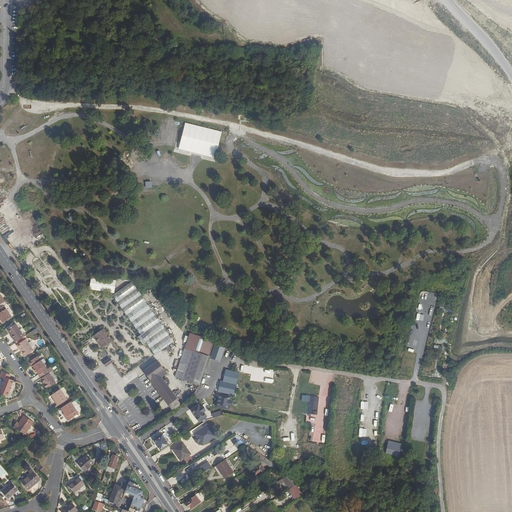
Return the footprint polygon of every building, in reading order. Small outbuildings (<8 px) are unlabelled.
[(222,132),(185,123),(179,148),(215,158),(222,132)] [(351,222),(336,222),(353,227),(364,228),(359,226),(360,224),(360,213),(358,220),(353,218),(355,214),(349,212),(348,212),(345,211),(338,211),(352,216),(343,216),(343,220),(351,222)] [(89,289),(114,293),(116,280),(91,276),(89,289)] [(112,295),(141,335),(138,337),(143,344),(146,342),(155,355),(174,341),(132,282),(112,295)] [(0,317),(3,323),(10,318),(2,307),(0,308),(0,317)] [(417,320),(415,328),(422,329),(423,322),(417,320)] [(16,342),(25,336),(16,323),(8,329),(16,342)] [(104,328),(93,336),(102,348),(111,342),(113,340),(104,328)] [(18,345),(19,348),(20,347),(22,349),(26,356),(34,350),(27,339),(18,345)] [(119,348),(113,340),(111,342),(116,350),(119,348)] [(209,359),(220,362),(225,348),(214,344),(209,359)] [(175,378),(199,385),(208,356),(184,349),(175,378)] [(38,371),(40,374),(47,369),(43,362),(42,362),(38,356),(29,361),(36,372),(38,371)] [(110,357),(102,362),(105,367),(112,362),(113,362),(110,357)] [(146,374),(173,409),(181,404),(177,398),(162,377),(167,373),(157,361),(144,371),(146,374)] [(47,369),(40,374),(45,383),(44,384),(47,388),(48,387),(49,388),(57,383),(50,373),(53,371),(50,367),(47,369)] [(223,374),(221,382),(229,384),(230,376),(223,374)] [(0,391),(0,393),(8,397),(12,385),(8,384),(9,379),(2,376),(0,380),(3,382),(0,391)] [(239,377),(237,385),(244,387),(247,379),(239,377)] [(58,406),(67,400),(60,389),(52,395),(58,406)] [(209,393),(209,400),(217,399),(216,392),(209,393)] [(317,415),(318,396),(308,396),(307,420),(312,420),(312,414),(317,415)] [(162,398),(158,400),(163,410),(167,407),(162,398)] [(78,415),(70,402),(61,408),(64,414),(66,417),(65,418),(68,422),(78,415)] [(194,407),(185,412),(194,425),(203,419),(200,414),(201,413),(198,408),(195,409),(194,407)] [(13,426),(24,433),(33,421),(24,415),(19,422),(16,421),(13,426)] [(231,423),(235,429),(241,425),(237,419),(231,423)] [(412,433),(420,434),(421,426),(413,425),(412,433)] [(263,428),(262,435),(269,436),(270,429),(263,428)] [(247,445),(233,436),(230,438),(239,450),(247,445)] [(160,438),(152,444),(159,454),(167,448),(160,438)] [(399,456),(402,443),(388,440),(385,453),(399,456)] [(183,442),(173,448),(181,459),(190,453),(183,442)] [(119,448),(116,443),(114,445),(111,454),(113,455),(109,467),(115,469),(120,457),(116,455),(119,448)] [(84,472),(94,463),(87,455),(77,463),(84,472)] [(183,458),(186,463),(193,460),(190,455),(183,458)] [(266,458),(262,460),(274,469),(278,466),(266,458)] [(234,472),(225,459),(215,467),(218,472),(220,470),(225,478),(234,472)] [(39,463),(34,467),(38,472),(43,467),(39,463)] [(264,470),(261,465),(252,470),(255,475),(264,470)] [(19,481),(27,489),(38,480),(31,471),(19,481)] [(72,493),(82,484),(76,476),(65,485),(72,493)] [(292,482),(286,476),(282,479),(289,488),(292,485),(291,484),(292,482)] [(116,480),(107,503),(119,507),(122,499),(119,498),(124,483),(116,480)] [(138,484),(129,481),(123,495),(133,498),(129,511),(131,511),(138,511),(143,499),(140,497),(142,491),(137,489),(138,484)] [(0,491),(0,492),(6,499),(16,490),(10,483),(0,491)] [(196,495),(186,501),(187,502),(185,503),(188,508),(191,506),(192,507),(201,502),(196,495)] [(98,500),(95,499),(92,508),(100,511),(103,503),(97,501),(98,500)] [(73,511),(76,510),(70,503),(59,511),(73,511)]
